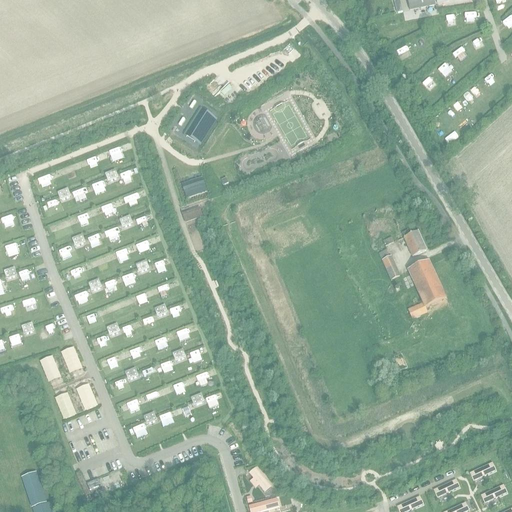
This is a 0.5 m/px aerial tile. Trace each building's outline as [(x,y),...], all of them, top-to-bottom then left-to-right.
[(433,0),(407,0),(410,10),(435,5),(433,0)] [(106,174),(106,175),(108,180),(109,181),(117,178),(117,177),(115,172),(114,171),(106,174)] [(59,193),(58,194),(60,199),(61,200),(69,197),(70,195),(68,190),(67,190),(59,193)] [(121,220),(120,221),(122,226),(123,227),(131,224),(132,223),(130,218),(128,217),(121,220)] [(401,234),(412,257),(427,251),(418,231),(409,235),(407,231),(401,234)] [(73,239),(73,240),(75,245),(76,246),(84,243),(84,241),(82,236),(81,236),(73,239)] [(379,253),(391,280),(400,276),(391,257),(389,257),(386,250),(379,253)] [(408,270),(419,296),(423,303),(408,310),(412,319),(427,313),(425,308),(446,298),(429,261),(408,270)] [(137,265),(137,266),(139,271),(140,272),(148,269),(148,268),(146,263),(145,262),(137,265)] [(5,271),(5,272),(6,278),(8,278),(16,276),(16,274),(15,269),(13,268),(5,271)] [(90,283),(89,285),(91,290),(92,291),(100,288),(101,286),(99,281),(98,280),(90,283)] [(156,309),(155,311),(157,316),(159,316),(166,313),(167,312),(165,307),(164,306),(156,309)] [(23,326),(22,328),(24,333),(25,334),(33,331),(34,330),(32,325),(31,324),(23,326)] [(108,328),(108,329),(109,334),(111,335),(119,332),(119,331),(117,326),(116,325),(108,328)] [(83,367),(74,346),(61,351),(69,372),(83,367)] [(174,354),(173,355),(175,360),(177,361),(184,358),(185,356),(183,351),(182,351),(174,354)] [(53,354),(40,359),(49,381),(61,376),(53,354)] [(126,372),(126,374),(128,379),(129,379),(137,376),(137,375),(135,370),(134,369),(126,372)] [(89,383),(78,388),(86,409),(98,405),(89,383)] [(68,392),(56,397),(65,419),(77,414),(68,392)] [(192,398),(192,399),(194,404),(195,405),(203,402),(203,401),(202,396),(200,395),(192,398)] [(145,417),(145,418),(146,423),(148,424),(156,421),(156,420),(154,415),(153,414),(145,417)] [(492,463),(470,474),(473,482),(496,471),(492,463)] [(273,484),(257,465),(250,472),(254,477),(250,480),(256,487),(260,484),(266,491),(273,484)] [(37,473),(22,478),(33,509),(47,504),(37,473)] [(460,488),(456,480),(433,490),(437,499),(460,488)] [(481,496),(484,504),(507,494),(504,485),(481,496)] [(255,511),(281,505),(278,496),(250,504),(252,511),(255,511)] [(398,511),(408,511),(423,505),(420,497),(418,498),(397,507),(398,511)] [(465,503),(446,511),(467,511),(469,511),(465,503)]
